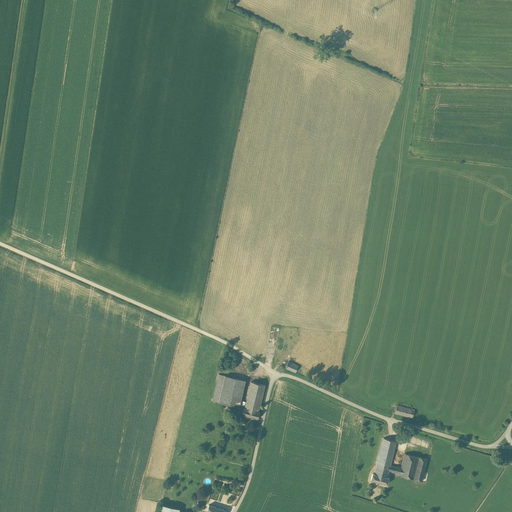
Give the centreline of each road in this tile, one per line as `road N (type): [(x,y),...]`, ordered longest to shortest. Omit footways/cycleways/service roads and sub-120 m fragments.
road 1 (unclassified): [(274,371),(231,343),(0,241)]
road 2 (unclassified): [(493,447),(386,417),(274,371)]
road 3 (track): [(0,161),(22,0)]
road 4 (unclassified): [(274,371),(234,511)]
